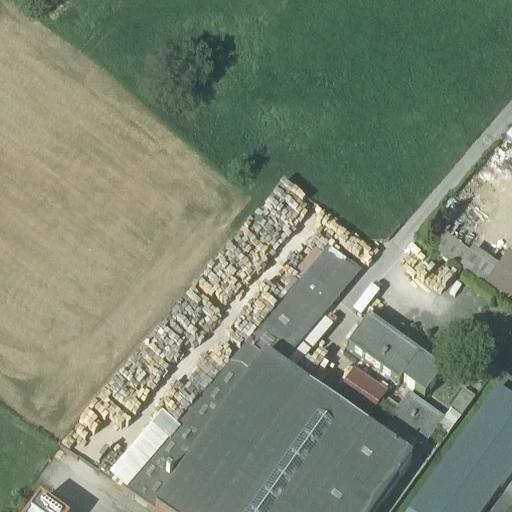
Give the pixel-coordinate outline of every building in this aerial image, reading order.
[(471,258),(436,232),(424,249),(458,274),(471,258)] [(326,253),(245,348),(279,372),(360,277),(326,253)] [(496,276),(471,258),(458,274),(484,293),(496,276)] [(511,312),(511,264),(507,261),(496,276),(484,293),(511,313),(511,312)] [(420,363),(358,317),(337,346),(398,392),(401,387),(420,363)] [(279,372),(245,348),(121,494),(147,511),(380,511),(412,467),(279,372)] [(442,379),(420,363),(401,387),(424,404),(442,379)] [(511,397),(500,389),(411,511),(485,511),(511,475),(511,397)] [(464,394),(449,414),(460,422),(475,402),(464,394)] [(408,399),(387,428),(423,454),(444,425),(408,399)] [(117,492),(170,432),(152,416),(98,476),(117,492)]
